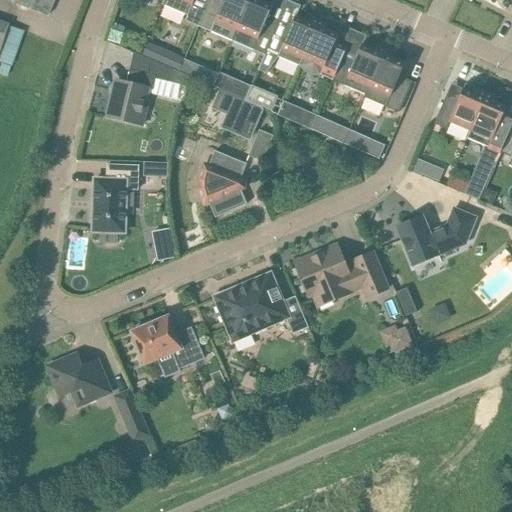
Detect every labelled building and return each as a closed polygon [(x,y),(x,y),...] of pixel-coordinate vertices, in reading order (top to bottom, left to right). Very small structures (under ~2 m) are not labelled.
[(13,0),(13,3),(48,17),(55,0),(13,0)] [(185,21),(200,27),(211,0),(165,0),(163,5),(187,16),(185,21)] [(233,41),(250,0),(211,0),(200,27),(233,41)] [(260,0),(250,0),(233,41),(266,56),(267,52),(276,30),(277,30),(280,23),(268,18),(273,7),(260,1),(260,0)] [(277,30),(276,30),(267,52),(300,67),(303,59),(320,21),(311,18),(309,23),(296,17),(291,28),(280,23),(277,30)] [(320,21),(303,59),(300,67),(305,73),(312,77),(321,76),(333,81),(343,59),(348,47),(336,41),(343,25),(328,18),(326,24),(320,21)] [(0,51),(10,24),(0,20),(0,51)] [(113,23),(107,41),(120,45),(126,27),(113,23)] [(366,95),(386,50),(378,46),(375,51),(362,45),(354,64),(343,59),(333,81),(366,95)] [(400,77),(405,64),(392,58),(394,53),(386,50),(366,95),(364,98),(400,113),(413,82),(400,77)] [(177,72),(184,58),(172,52),(165,67),(175,71),(177,72)] [(201,66),(184,58),(177,72),(192,79),(195,80),(201,66)] [(152,75),(131,70),(127,83),(118,81),(109,118),(142,126),(148,104),(145,103),(149,90),(154,91),(156,80),(172,84),(175,71),(165,67),(155,63),(152,75)] [(235,78),(229,92),(248,100),(254,86),(235,78)] [(274,111),(280,97),(254,86),(248,100),(274,111)] [(247,138),(261,107),(218,87),(209,105),(225,113),(219,125),(247,138)] [(471,131),(487,93),(476,88),(473,93),(464,89),(456,107),(444,103),(435,124),(448,130),(451,123),(471,131)] [(509,102),(487,93),(471,131),(468,139),(485,146),(479,161),(495,167),(501,153),(510,131),(499,126),(509,102)] [(263,162),(274,136),(260,131),(249,156),(263,162)] [(511,131),(510,131),(501,153),(511,158),(511,131)] [(241,177),(246,164),(216,151),(210,165),(207,171),(200,168),(197,179),(197,190),(200,200),(207,198),(209,204),(215,217),(247,204),(241,191),(238,184),(241,177)] [(442,179),(447,167),(419,157),(415,170),(442,179)] [(168,163),(143,162),(143,177),(168,177),(168,163)] [(127,190),(139,190),(139,167),(108,166),(107,180),(95,180),(94,232),(101,232),(101,243),(118,244),(118,233),(125,233),(127,190)] [(470,182),(451,174),(446,186),(465,194),(470,182)] [(485,191),(480,201),(494,206),(498,196),(485,191)] [(468,239),(476,218),(455,209),(448,226),(430,233),(423,217),(397,228),(413,266),(439,255),(438,252),(468,239)] [(154,231),(162,260),(180,256),(172,226),(154,231)] [(309,297),(311,296),(327,289),(333,301),(352,293),(352,292),(363,287),(368,298),(389,290),(373,253),(353,261),(356,268),(349,271),(338,246),(295,264),(309,297)] [(296,296),(283,302),(271,274),(215,297),(233,342),(287,319),(293,335),(309,328),(296,296)] [(180,369),(204,359),(192,329),(177,335),(169,317),(132,332),(139,349),(136,351),(141,363),(144,361),(146,365),(157,360),(165,378),(181,372),(180,369)] [(413,342),(406,324),(385,331),(391,349),(413,342)] [(48,367),(61,397),(73,392),(79,406),(111,393),(98,361),(83,367),(78,355),(48,367)] [(135,442),(138,448),(152,442),(149,436),(131,391),(116,397),(135,442)] [(0,499),(0,503),(15,511),(26,491),(9,482),(0,499)]
